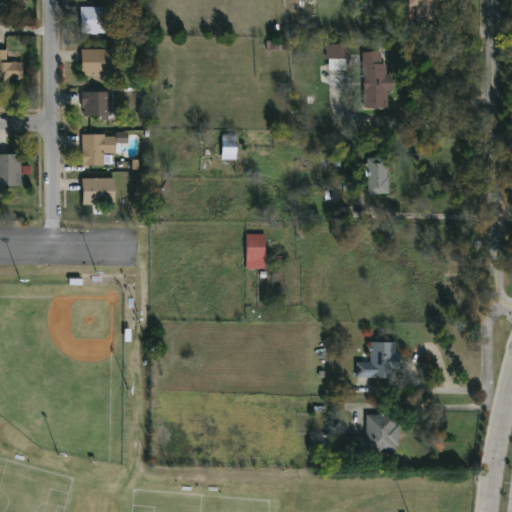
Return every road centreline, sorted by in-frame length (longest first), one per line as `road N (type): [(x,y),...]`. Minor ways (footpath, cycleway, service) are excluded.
road 1 (residential): [(493,0),(496,290),(497,303),(511,306)]
road 2 (residential): [(52,0),(53,221)]
road 3 (secondary): [(511,382),(489,511)]
